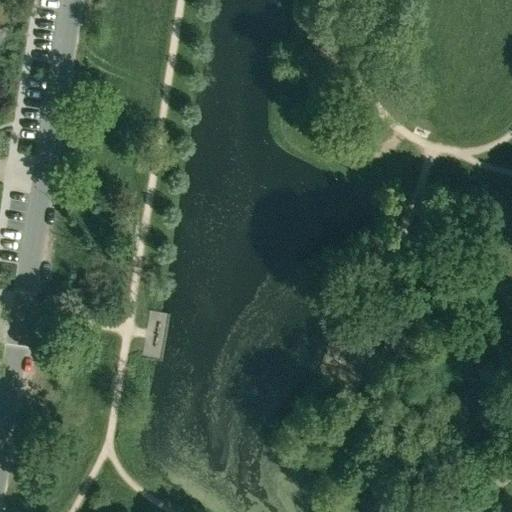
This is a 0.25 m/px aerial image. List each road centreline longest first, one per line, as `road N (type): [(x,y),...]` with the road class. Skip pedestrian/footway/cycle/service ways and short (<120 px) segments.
road 1 (residential): [(40,172),(66,0)]
road 2 (residential): [(18,311),(40,172)]
road 3 (residential): [(0,437),(18,311)]
